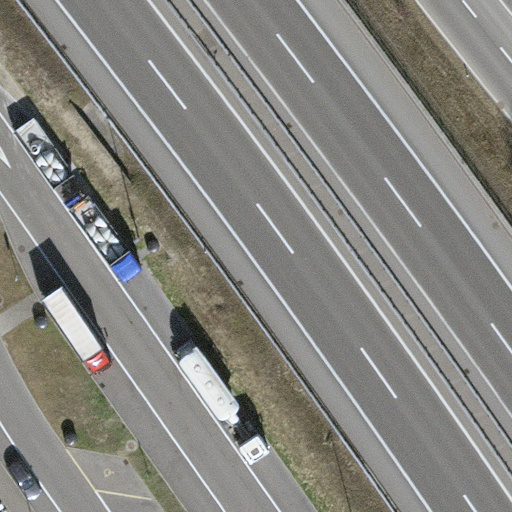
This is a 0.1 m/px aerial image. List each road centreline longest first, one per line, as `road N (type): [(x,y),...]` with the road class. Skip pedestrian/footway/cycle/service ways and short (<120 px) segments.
road 1 (motorway): [(98,0),(259,207),(476,511)]
road 2 (motorway): [(511,351),(253,0)]
